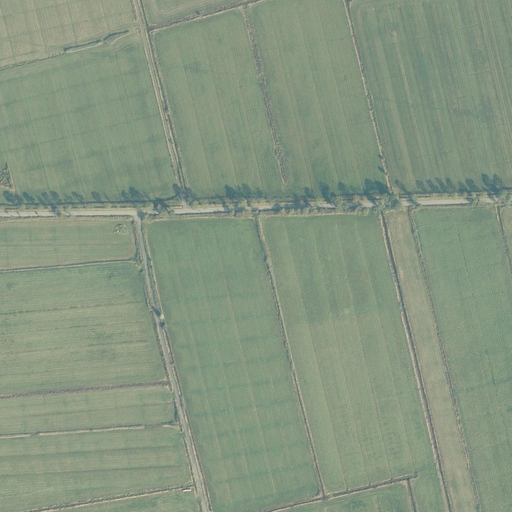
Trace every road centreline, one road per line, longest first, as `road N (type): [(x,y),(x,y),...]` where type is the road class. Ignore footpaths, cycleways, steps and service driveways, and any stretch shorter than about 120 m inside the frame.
road 1 (unclassified): [(0,214),(511,199)]
road 2 (track): [(138,214),(206,511)]
road 3 (track): [(135,0),(186,212)]
